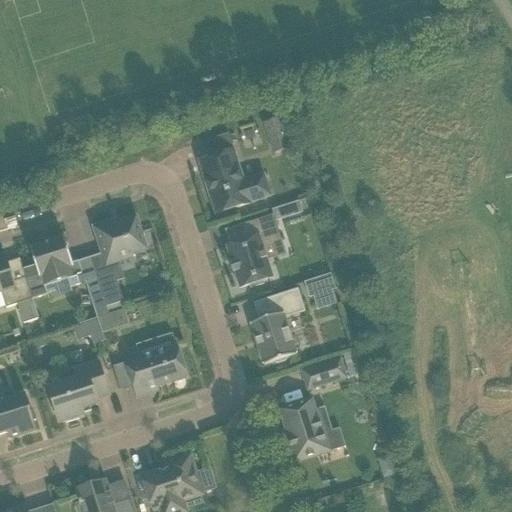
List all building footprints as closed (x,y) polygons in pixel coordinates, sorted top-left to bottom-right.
[(291,149),(282,118),(263,124),(272,154),(291,149)] [(198,161),(215,214),(234,208),(250,203),(251,204),(272,197),(265,173),(243,179),(234,150),(198,161)] [(240,289),(250,285),(251,288),(264,284),(263,281),(273,278),(263,247),(282,241),(273,215),(246,224),(251,239),(226,247),(240,289)] [(93,227),(106,267),(119,263),(118,260),(147,250),(136,217),(113,225),(112,222),(93,227)] [(25,278),(32,300),(47,295),(45,286),(67,279),(70,288),(85,283),(78,261),(72,264),(64,237),(30,248),(35,266),(23,270),(25,278)] [(6,308),(17,305),(23,324),(39,319),(32,300),(25,278),(13,283),(5,256),(0,257),(0,295),(2,295),(6,308)] [(108,314),(122,310),(120,303),(123,302),(114,273),(97,278),(103,296),(105,303),(108,314)] [(305,283),(310,297),(336,289),(331,274),(305,283)] [(158,299),(172,294),(168,280),(154,284),(158,299)] [(285,361),(287,358),(296,355),(285,318),(304,311),(297,290),(258,303),(264,320),(250,324),(263,365),(273,362),(276,364),(285,361)] [(97,318),(108,314),(105,303),(103,296),(92,300),(97,318)] [(102,334),(129,325),(124,310),(122,310),(108,314),(97,318),(102,334)] [(102,334),(97,318),(73,325),(78,340),(91,336),(93,344),(104,341),(102,334)] [(141,353),(124,359),(136,398),(150,394),(149,390),(187,378),(177,346),(142,357),(141,353)] [(362,373),(355,351),(342,355),(349,377),(362,373)] [(340,360),(302,372),(308,391),(346,379),(340,360)] [(48,388),(53,404),(59,423),(64,422),(64,423),(79,418),(79,417),(84,415),(82,410),(97,405),(96,400),(109,396),(99,362),(84,367),(87,376),(48,388)] [(37,430),(31,411),(25,395),(6,401),(4,395),(0,395),(0,434),(17,429),(19,436),(37,430)] [(339,429),(323,434),(312,400),(279,410),(288,440),(286,440),(293,464),(345,447),(339,429)] [(383,479),(394,475),(388,455),(376,459),(383,479)] [(167,463),(169,470),(159,473),(158,471),(142,476),(153,511),(160,508),(160,511),(185,511),(188,511),(185,500),(202,495),(202,494),(217,489),(210,468),(195,473),(190,456),(167,463)] [(133,511),(129,499),(114,503),(111,494),(109,494),(105,481),(77,490),(80,501),(78,502),(79,504),(76,505),(77,511),(133,511)]
